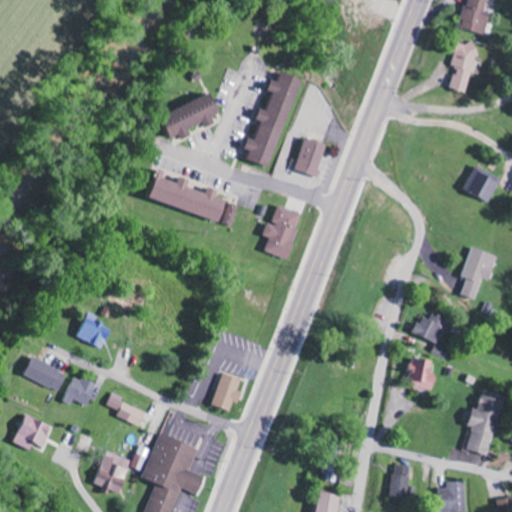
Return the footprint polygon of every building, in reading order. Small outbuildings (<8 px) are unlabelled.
[(470,0),(462,28),(488,36),(494,16),(488,15),(492,0),(491,0),(470,0)] [(453,67),(456,68),(451,90),(470,94),(480,47),(458,42),(453,67)] [(305,80),(286,74),(283,83),(276,80),(272,93),(271,92),(250,159),(277,168),(305,80)] [(175,139),(182,136),(185,141),(195,137),(191,130),(206,124),(209,129),(218,125),(215,119),(224,115),(215,95),(165,118),(175,139)] [(321,178),(331,145),(309,138),(299,171),(321,178)] [(471,193),(494,203),(503,182),(480,172),(471,193)] [(148,199),(235,226),(241,206),(221,200),(224,193),(212,189),(210,194),(192,188),(194,182),(183,179),(181,184),(166,180),(168,176),(156,173),(148,199)] [(268,253),(290,261),(307,216),(279,206),(268,237),(273,239),(268,253)] [(485,279),(493,282),(502,258),(474,248),(463,278),(467,279),(463,291),(479,296),(485,279)] [(453,335),(440,332),(443,319),(420,314),(415,336),(436,341),(432,356),(448,359),(453,335)] [(80,338),(106,349),(115,329),(89,318),(80,338)] [(433,374),(435,360),(414,357),(411,387),(437,390),(438,375),(433,374)] [(69,375),(34,358),(26,375),(60,392),(69,375)] [(245,379),(227,373),(215,405),(233,412),(237,402),(241,404),(245,393),(241,391),(245,379)] [(74,405),(76,400),(91,406),(101,384),(85,377),(83,382),(74,378),(64,401),(74,405)] [(491,456),(503,396),(481,392),(478,410),(472,409),(468,427),(472,428),(467,451),(491,456)] [(114,397),(110,406),(122,411),(120,417),(145,427),(151,410),(114,397)] [(55,426),(27,414),(15,443),(33,450),(35,448),(44,452),(55,426)] [(160,484),(148,511),(175,511),(185,489),(203,495),(210,478),(194,471),(203,448),(164,433),(146,478),(160,484)] [(135,461),(110,451),(98,484),(105,487),(104,490),(121,496),(135,461)] [(415,468),(397,465),(391,498),(409,501),(415,468)] [(468,511),(467,482),(449,482),(449,489),(442,489),(442,511),(468,511)] [(321,511),(342,511),(344,495),(323,493),(321,511)] [(511,511),(511,496),(497,499),(499,511),(511,511)]
